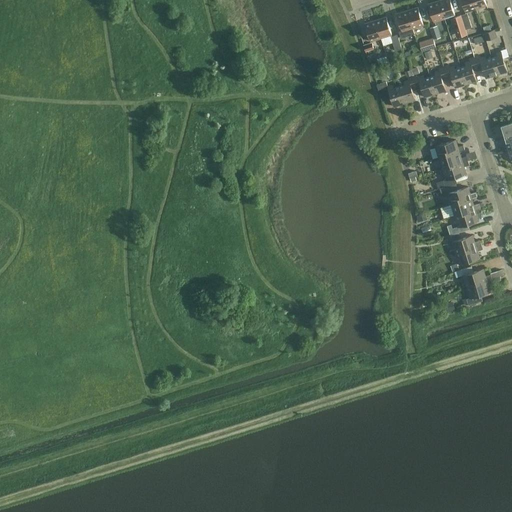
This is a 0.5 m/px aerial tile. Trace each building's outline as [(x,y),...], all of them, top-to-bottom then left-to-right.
[(445,19),(455,15),(450,0),(443,0),(439,1),(445,19)] [(462,0),(466,12),(476,9),(473,0),(462,0)] [(473,0),(476,9),(487,5),(485,0),(473,0)] [(434,22),(445,19),(439,1),(429,5),(434,22)] [(413,28),(424,25),(419,8),(408,11),(413,28)] [(401,38),(415,34),(413,28),(408,11),(397,14),(402,31),(399,32),(401,38)] [(461,16),(466,30),(472,28),(468,14),(461,16)] [(459,32),(466,30),(461,16),(455,18),(459,32)] [(382,38),(392,35),(387,17),(376,21),(382,38)] [(371,41),(382,38),(376,21),(366,24),(371,41)] [(431,28),(434,39),(441,37),(437,26),(431,28)] [(497,37),(495,30),(484,33),(487,41),(497,37)] [(398,35),(391,37),(395,51),(402,49),(398,35)] [(436,48),(433,38),(419,42),(422,52),(436,48)] [(469,38),(458,41),(460,48),(471,44),(469,38)] [(374,49),(372,43),(364,45),(366,52),(374,49)] [(461,57),(473,54),(471,45),(459,48),(461,57)] [(433,58),(431,51),(425,52),(427,60),(433,58)] [(497,75),(508,72),(502,52),(497,53),(498,56),(492,58),(497,75)] [(497,75),(492,58),(486,60),(485,57),(481,58),(480,56),(475,57),(478,68),(483,67),(487,78),(497,75)] [(474,70),(478,68),(475,57),(470,59),(471,61),(466,63),(467,66),(461,68),(466,85),(477,81),(474,70)] [(466,85),(461,68),(456,70),(455,66),(450,68),(449,65),(444,67),(448,78),(452,76),(456,88),(466,85)] [(411,69),(413,75),(420,73),(418,67),(411,69)] [(443,79),(448,78),(444,67),(439,68),(440,71),(435,72),(436,76),(430,77),(436,94),(446,91),(443,79)] [(436,94),(430,77),(425,79),(424,76),(419,77),(418,75),(413,76),(417,87),(422,86),(425,97),(436,94)] [(412,89),(417,87),(413,76),(408,78),(409,80),(404,82),(405,85),(400,87),(405,104),(416,100),(412,89)] [(405,104),(400,87),(394,88),(393,85),(388,87),(387,82),(377,85),(381,96),(390,94),(394,107),(405,104)] [(505,138),(511,135),(511,122),(501,126),(505,138)] [(460,151),(460,152),(465,150),(464,145),(458,147),(456,140),(436,146),(439,158),(460,151)] [(462,158),(460,152),(460,151),(439,158),(443,169),(468,161),(467,156),(462,158)] [(445,187),(456,184),(458,183),(456,177),(467,174),(465,167),(470,165),(468,161),(443,169),(446,180),(443,181),(445,187)] [(472,198),(472,199),(478,197),(476,192),(471,194),(469,187),(458,190),(456,184),(445,187),(440,189),(443,197),(449,195),(451,204),(452,205),(472,198)] [(474,205),(472,199),(472,198),(452,205),(455,215),(455,216),(481,208),(480,203),(474,205)] [(451,204),(440,207),(444,218),(455,215),(452,205),(451,204)] [(452,234),(467,230),(466,225),(479,221),(477,214),(482,212),(481,208),(455,216),(459,227),(451,230),(452,234)] [(456,253),(482,245),(481,240),(475,242),(473,235),(453,242),(456,253)] [(460,264),(480,258),(478,251),(483,249),(482,245),(456,253),(460,264)] [(451,266),(453,272),(459,270),(457,264),(451,266)] [(467,287),(493,279),(491,274),(486,276),(484,269),(474,272),(472,267),(455,272),(457,279),(464,277),(467,287)] [(469,305),(483,301),(481,295),(491,292),(489,285),(494,283),(493,279),(467,287),(470,298),(467,299),(469,305)] [(444,304),(446,312),(455,309),(453,302),(444,304)]
